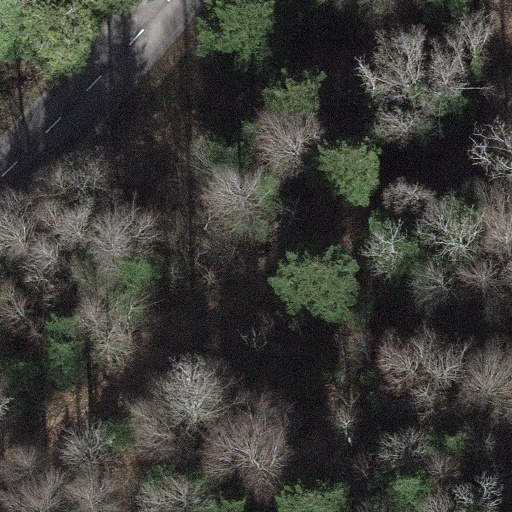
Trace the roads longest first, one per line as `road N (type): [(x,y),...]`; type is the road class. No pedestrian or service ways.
road 1 (track): [(0,456),(190,336),(511,110)]
road 2 (track): [(72,107),(511,32)]
road 3 (tertiary): [(168,0),(0,175)]
